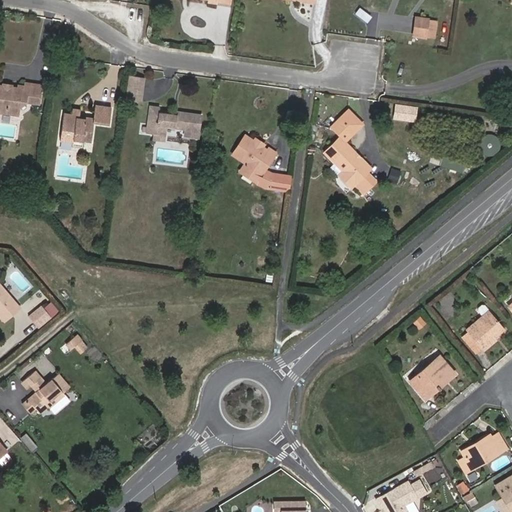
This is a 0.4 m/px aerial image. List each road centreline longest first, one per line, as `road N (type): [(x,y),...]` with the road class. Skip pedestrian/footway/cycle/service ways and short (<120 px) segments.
road 1 (residential): [(353,67),(329,83),(154,57),(71,12),(17,0)]
road 2 (primary): [(511,179),(325,335)]
